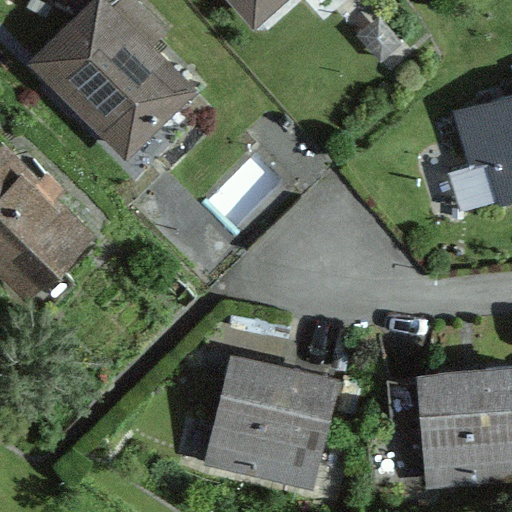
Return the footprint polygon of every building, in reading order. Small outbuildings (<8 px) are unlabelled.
[(125,149),(197,78),(120,0),(76,0),(26,50),(125,149)] [(237,0),(248,12),(261,0),(237,0)] [(511,193),(511,82),(452,101),(469,157),(474,155),(475,158),(486,155),(499,197),(511,193)] [(87,215),(54,183),(62,174),(39,152),(31,160),(0,129),(0,268),(18,285),(87,215)] [(308,478),(334,363),(225,338),(198,453),(308,478)] [(511,469),(511,352),(410,360),(411,371),(380,373),(384,425),(416,422),(420,477),(511,469)]
